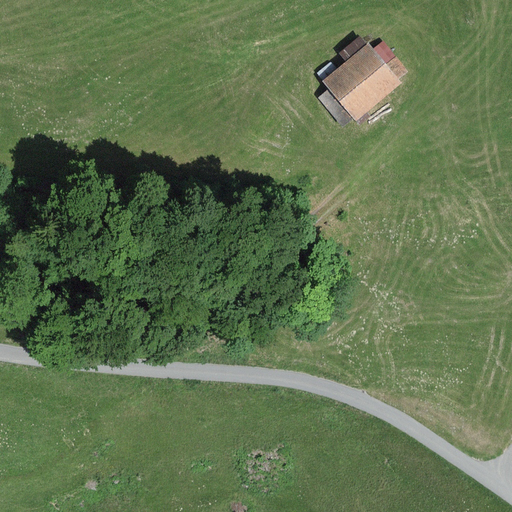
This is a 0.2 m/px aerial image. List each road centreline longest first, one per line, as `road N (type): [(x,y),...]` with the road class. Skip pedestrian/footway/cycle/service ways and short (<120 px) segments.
road 1 (unclassified): [(511,493),(358,399),(266,378),(0,351)]
road 2 (track): [(0,301),(239,273),(273,255),(378,156)]
